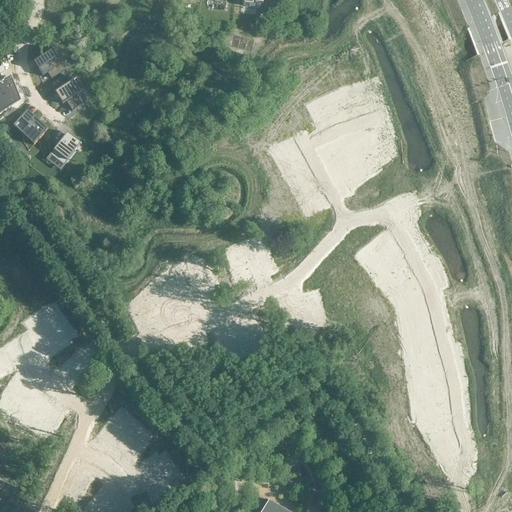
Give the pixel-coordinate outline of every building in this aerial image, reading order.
[(243,0),(243,7),(255,8),(255,4),(263,4),(262,0),(243,0)] [(57,49),(34,64),(42,77),(47,74),(51,80),(66,70),(62,64),(66,62),(57,49)] [(381,78),(375,64),(364,68),(374,90),(376,89),(382,86),(385,92),(389,90),(383,77),(381,78)] [(374,90),(364,68),(354,73),(363,94),(365,94),(372,91),(374,96),(378,94),(376,89),(374,90)] [(363,94),(354,73),(343,78),(353,99),(355,98),(361,95),(364,101),(368,99),(365,94),(363,94)] [(333,83),(342,104),(351,100),(353,106),(357,104),(355,98),(353,99),(343,78),(333,83)] [(74,79),(58,90),(72,112),(82,105),(76,96),(83,92),(74,79)] [(318,115),(328,109),(322,99),(326,97),(319,85),(305,93),(318,115)] [(13,86),(1,94),(0,92),(0,114),(22,101),(13,86)] [(297,110),(304,122),(318,115),(305,93),(295,98),(301,108),(297,110)] [(20,119),(13,127),(22,135),(24,133),(35,143),(33,145),(34,146),(48,130),(42,125),(40,127),(30,117),(25,123),(20,119)] [(63,138),(50,155),(64,166),(81,144),(70,136),(67,140),(63,138)] [(386,170),(397,166),(393,151),(395,151),(391,138),(386,139),(388,145),(381,147),(379,147),(386,170)] [(269,149),(259,155),(265,165),(287,153),(279,139),(267,146),(269,149)] [(375,173),(386,170),(379,147),(381,147),(380,141),(376,142),(377,148),(371,150),(368,150),(375,173)] [(364,176),(375,173),(368,150),(371,150),(369,144),(365,145),(366,151),(360,153),(357,154),(364,176)] [(346,157),(353,180),(364,176),(357,154),(360,153),(358,147),(354,149),(355,154),(346,157)] [(265,165),(273,179),(285,172),(283,169),(293,163),(287,153),(265,165)] [(293,173),(272,184),(278,195),(299,183),(300,185),(305,182),(303,178),(298,181),(293,173)] [(299,183),(278,195),(284,205),(304,193),(305,195),(311,192),(308,188),(303,191),(300,185),(299,183)] [(304,193),(284,205),(289,214),(310,203),(311,205),(316,202),(314,198),(309,201),(305,195),(304,193)] [(289,214),(295,225),(309,217),(309,219),(322,212),(319,208),(314,211),(311,205),(310,203),(289,214)] [(361,251),(349,261),(356,270),(374,256),(373,254),(369,248),(374,245),(371,241),(360,250),(361,251)] [(374,256),(356,270),(363,279),(381,265),(380,263),(376,257),(381,254),(378,250),(373,254),(374,256)] [(381,265),(363,279),(370,288),(388,274),(387,272),(383,267),(387,263),(385,259),(380,263),(381,265)] [(370,288),(377,297),(395,283),(390,276),(394,272),(392,268),(387,272),(388,274),(370,288)] [(392,312),(381,314),(384,326),(408,320),(404,304),(391,308),(392,312)] [(44,308),(27,320),(36,333),(40,338),(46,333),(62,322),(55,313),(49,305),(44,308)] [(408,320),(384,326),(388,341),(401,338),(400,334),(411,331),(408,320)] [(64,329),(45,343),(54,355),(73,341),(64,329)] [(413,339),(390,345),(393,356),(415,351),(416,353),(422,351),(421,347),(415,348),(413,339)] [(81,349),(64,367),(75,377),(92,360),(81,349)] [(415,351),(393,356),(396,367),(418,362),(419,364),(425,362),(424,358),(418,359),(416,353),(415,351)] [(3,352),(0,353),(0,377),(13,369),(3,352)] [(418,362),(396,367),(398,378),(421,373),(422,375),(427,373),(426,369),(421,370),(419,364),(418,362)] [(398,378),(401,390),(416,386),(417,388),(430,384),(429,380),(423,382),(422,375),(421,373),(398,378)] [(24,388),(12,379),(0,395),(0,400),(10,407),(24,388)] [(48,404),(30,391),(15,413),(32,426),(48,404)] [(410,405),(396,413),(403,423),(423,411),(421,409),(418,403),(423,400),(421,396),(409,403),(410,405)] [(52,406),(40,427),(51,433),(63,412),(52,406)] [(423,411),(403,423),(409,433),(429,420),(427,419),(424,413),(429,409),(426,406),(421,409),(423,411)] [(409,433),(415,443),(435,430),(430,422),(435,419),(432,415),(427,419),(429,420),(409,433)] [(99,439),(100,439),(112,448),(124,432),(125,431),(124,431),(112,421),(99,438),(99,439)] [(143,439),(136,434),(122,453),(134,462),(146,445),(148,443),(143,439)] [(436,438),(416,450),(422,460),(442,448),(443,450),(448,447),(446,443),(441,446),(436,438)] [(442,448),(422,460),(428,470),(448,458),(449,460),(454,456),(452,453),(447,456),(443,450),(442,448)] [(448,458),(428,470),(434,480),(454,467),(455,469),(460,466),(458,462),(453,466),(449,460),(448,458)] [(434,480),(440,490),(453,482),(454,483),(466,476),(464,472),(459,475),(455,469),(454,467),(434,480)] [(169,472),(150,486),(159,498),(178,484),(169,472)] [(264,509),(262,511),(285,511),(269,502),(265,499),(260,507),(264,509)] [(130,511),(131,511),(120,501),(110,511),(130,511)]
